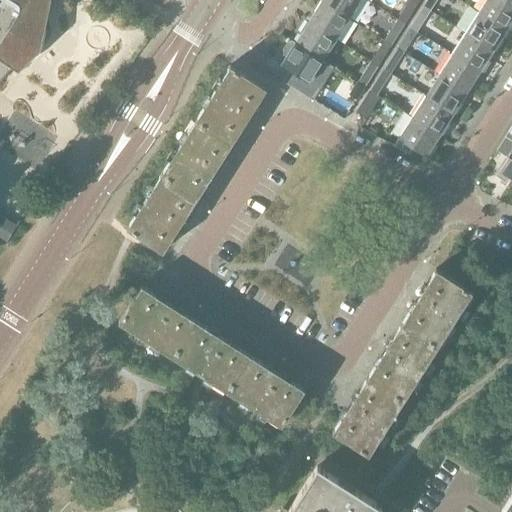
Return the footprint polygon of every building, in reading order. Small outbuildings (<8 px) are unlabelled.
[(0,0),(0,78),(3,75),(4,74),(3,74),(4,74),(11,66),(12,67),(15,69),(18,71),(40,49),(49,0),(0,0)] [(349,18),(320,0),(307,21),(336,39),(349,18)] [(320,0),(349,18),(360,0),(320,0)] [(414,0),(408,0),(397,18),(404,23),(417,2),(414,0)] [(430,10),(435,0),(425,0),(422,5),(430,10)] [(511,3),(507,0),(484,0),(477,11),(507,29),(511,21),(511,3)] [(417,31),(430,10),(422,5),(410,26),(417,31)] [(477,11),(464,31),(494,50),(507,29),(477,11)] [(384,39),(391,44),(404,23),(397,18),(384,39)] [(307,21),(294,42),(323,60),(336,39),(307,21)] [(403,52),(417,31),(410,26),(396,47),(403,52)] [(481,71),(494,50),(464,31),(451,52),(481,71)] [(384,39),(370,60),(378,65),(391,44),(384,39)] [(283,52),(287,54),(281,63),(281,62),(280,63),(290,70),(283,81),(311,99),(332,66),(323,60),(294,42),(291,40),(288,41),(283,49),(283,52)] [(396,47),(383,68),(390,73),(403,52),(396,47)] [(451,52),(438,73),(467,92),(481,71),(451,52)] [(378,65),(370,60),(357,82),(364,86),(378,65)] [(126,228),(162,251),(266,88),(230,65),(126,228)] [(383,68),(370,90),(377,94),(390,73),(383,68)] [(454,114),(467,92),(438,73),(424,95),(454,114)] [(357,82),(349,94),(356,99),(364,86),(357,82)] [(356,111),(366,117),(379,96),(377,94),(370,90),(356,111)] [(424,95),(411,116),(441,134),(454,114),(424,95)] [(427,156),(441,134),(411,116),(397,137),(427,156)] [(496,151),(506,158),(495,175),(507,183),(510,178),(511,179),(511,134),(508,132),(496,151)] [(408,152),(411,146),(397,137),(393,144),(408,152)] [(0,237),(6,242),(16,226),(0,215),(0,237)] [(472,291),(436,268),(332,431),(368,454),(472,291)] [(142,285),(119,321),(281,424),(305,388),(142,285)] [(377,511),(380,509),(382,505),(355,489),(316,464),(285,511),(377,511)] [(511,511),(511,497),(504,510),(499,506),(498,507),(505,511),(511,511)]
